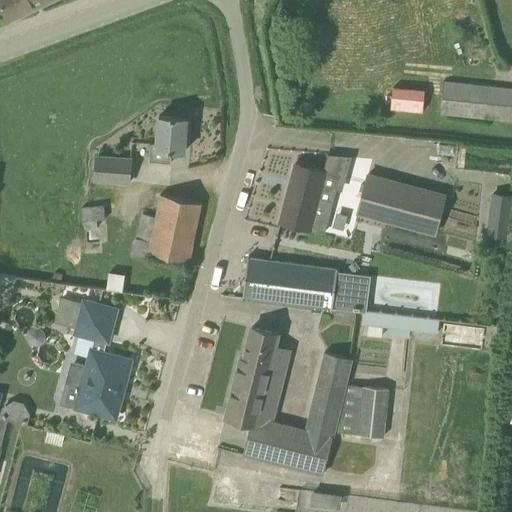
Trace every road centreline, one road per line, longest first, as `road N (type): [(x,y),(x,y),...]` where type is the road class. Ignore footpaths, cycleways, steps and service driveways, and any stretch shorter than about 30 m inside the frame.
road 1 (unclassified): [(155,499),(235,168),(243,97),(225,0)]
road 2 (tertiary): [(0,51),(142,0)]
